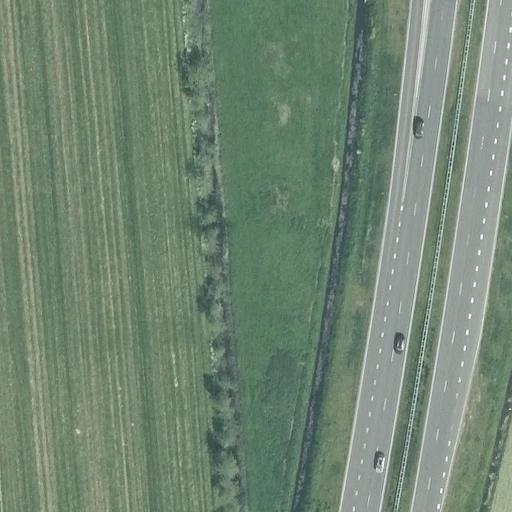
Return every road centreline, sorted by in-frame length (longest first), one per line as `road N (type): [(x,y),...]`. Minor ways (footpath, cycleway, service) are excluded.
road 1 (trunk): [(423,511),(496,34)]
road 2 (trunk): [(442,0),(402,280)]
road 3 (trunk): [(418,0),(394,203),(402,280)]
road 4 (trunk): [(402,280),(365,511)]
